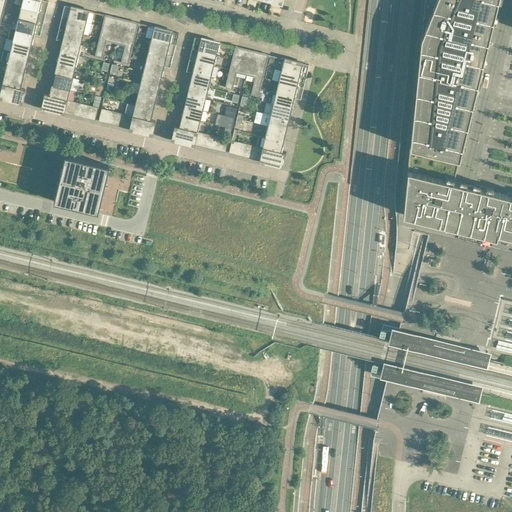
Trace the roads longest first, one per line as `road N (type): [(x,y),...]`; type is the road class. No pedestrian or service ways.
road 1 (tertiary): [(338,511),(391,0)]
road 2 (tertiary): [(378,0),(326,511)]
road 3 (residential): [(284,177),(0,108)]
